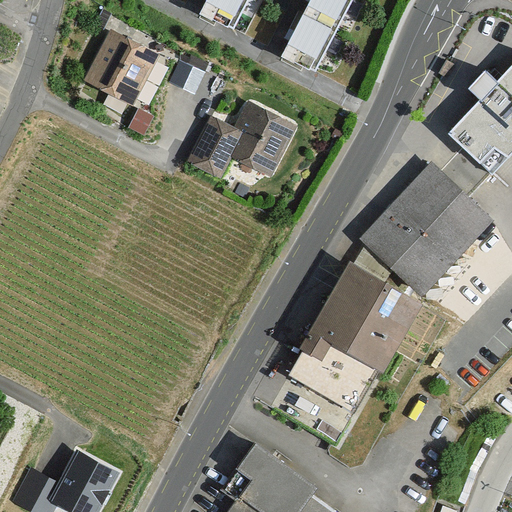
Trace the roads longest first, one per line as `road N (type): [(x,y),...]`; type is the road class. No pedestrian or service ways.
road 1 (primary): [(447,0),(165,511)]
road 2 (unknown): [(25,74),(160,164),(174,160),(195,103)]
road 3 (unknown): [(227,396),(395,511)]
road 4 (residential): [(48,0),(0,148)]
